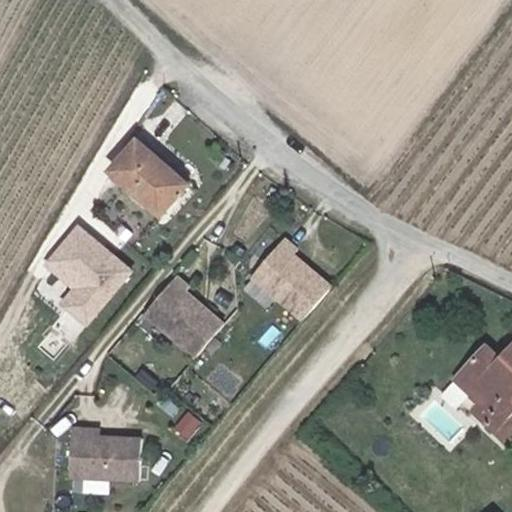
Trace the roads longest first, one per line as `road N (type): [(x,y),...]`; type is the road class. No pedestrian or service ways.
road 1 (unclassified): [(178,60),(296,167),(511,280)]
road 2 (track): [(428,240),(205,511)]
road 3 (unknown): [(268,142),(90,367)]
